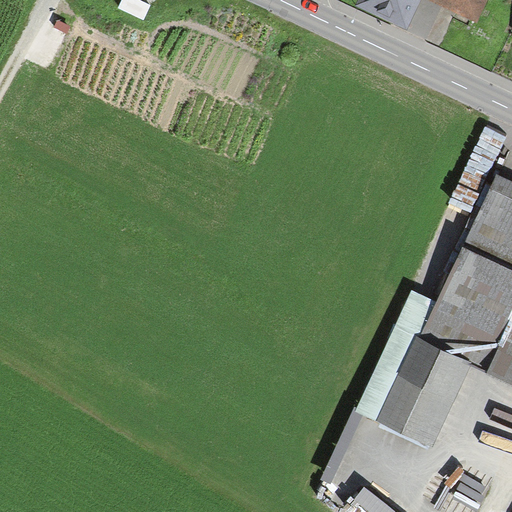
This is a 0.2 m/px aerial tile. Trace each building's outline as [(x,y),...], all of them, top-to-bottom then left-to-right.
[(440,0),(473,15),(479,0),(361,0),(360,3),(404,23),(414,0),(440,0)] [(511,185),(497,178),(425,330),(511,370),(511,185)] [(431,434),(468,356),(418,334),(382,411),(431,434)] [(400,511),(363,486),(354,500),(372,511),(400,511)] [(460,486),(450,508),(458,511),(478,511),(485,497),(460,486)]
